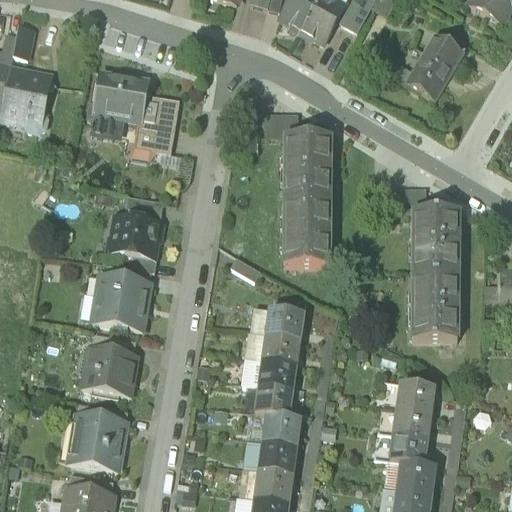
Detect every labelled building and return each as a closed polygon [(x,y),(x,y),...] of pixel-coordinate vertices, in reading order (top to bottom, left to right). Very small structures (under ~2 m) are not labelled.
[(197,0),(197,1),(236,12),(239,0),(197,0)] [(269,0),(253,0),(249,12),(266,17),(269,3),(269,0)] [(270,0),(267,17),(279,20),(283,0),(270,0)] [(300,41),(300,39),(322,1),(320,0),(295,0),(280,28),(291,34),(290,36),(300,41)] [(357,0),(340,31),(356,40),(370,14),(373,8),(358,0),(357,0)] [(370,14),(387,23),(399,2),(396,0),(378,0),(373,8),(370,14)] [(511,0),(473,0),(467,11),(502,31),(511,14),(511,0)] [(322,1),(300,39),(323,52),(345,14),(322,1)] [(34,37),(40,38),(42,27),(22,23),(19,34),(34,37)] [(13,63),(27,66),(29,57),(34,37),(19,34),(18,34),(13,63)] [(433,43),(423,60),(453,77),(463,60),(433,43)] [(401,74),(413,81),(417,74),(416,73),(423,60),(412,53),(401,74)] [(434,109),(453,77),(423,60),(416,73),(417,74),(413,81),(406,93),(409,94),(408,97),(419,103),(420,101),(434,109)] [(0,117),(1,118),(10,75),(11,71),(0,68),(0,117)] [(49,83),(10,75),(1,118),(0,123),(0,126),(24,131),(28,138),(38,140),(44,136),(46,126),(42,119),(46,98),(53,93),(49,86),(49,83)] [(98,97),(94,121),(120,126),(139,129),(141,129),(145,103),(148,90),(100,82),(100,86),(96,87),(95,95),(98,97)] [(135,156),(170,162),(179,109),(145,103),(141,129),(139,129),(135,156)] [(119,133),(120,126),(94,121),(90,143),(113,146),(115,138),(117,139),(117,134),(119,133)] [(245,144),(284,145),(284,144),(296,144),(297,122),(245,121),(245,144)] [(283,273),(328,274),(329,234),(334,234),(334,221),(329,221),(329,170),(334,170),(334,158),(329,158),(330,144),(296,144),(284,144),(284,145),(284,161),(286,161),(286,191),(284,191),(283,226),(286,226),(285,255),(283,255),(283,273)] [(373,220),(413,220),(413,218),(424,218),(425,197),(373,196),(373,220)] [(124,225),(159,231),(163,210),(127,204),(124,225)] [(412,348),(457,348),(457,308),(462,308),(462,296),(457,296),(458,245),(463,245),(463,233),(458,233),(458,218),(424,218),(413,218),(413,220),(412,236),(414,236),(414,266),(412,266),(412,300),(414,300),(414,330),(412,330),(412,348)] [(116,261),(132,264),(153,267),(157,242),(160,243),(162,231),(159,231),(124,225),(116,223),(112,247),(118,248),(116,261)] [(110,260),(116,261),(118,248),(112,247),(110,260)] [(156,267),(153,267),(132,264),(130,276),(146,279),(154,280),(156,267)] [(230,274),(254,288),(260,278),(235,264),(230,274)] [(500,293),(511,293),(511,269),(499,270),(500,293)] [(113,287),(143,293),(146,279),(130,276),(115,274),(113,287)] [(94,329),(140,337),(147,293),(143,293),(113,287),(101,285),(94,329)] [(251,342),(266,344),(269,319),(254,317),(251,342)] [(269,319),(266,344),(299,348),(303,322),(269,318),(269,319)] [(262,370),(266,344),(251,342),(249,342),(246,367),(262,370)] [(103,358),(132,363),(134,349),(105,344),(103,358)] [(266,344),(262,370),(295,374),(299,348),(266,344)] [(83,398),(129,406),(136,364),(132,363),(103,358),(90,356),(85,383),(83,398)] [(246,394),(258,396),(262,370),(246,367),(242,394),(246,394)] [(262,370),(258,396),(292,401),(295,374),(262,370)] [(401,391),(397,417),(430,422),(434,396),(401,391)] [(249,421),(255,421),(258,396),(246,394),(242,420),(249,421)] [(258,396),(255,421),(266,423),(288,426),(292,401),(258,396)] [(78,425),(122,432),(124,419),(80,412),(78,425)] [(427,448),(430,422),(397,417),(393,443),(427,448)] [(245,449),(262,451),(266,423),(255,421),(249,421),(245,449)] [(266,423),(262,451),(296,456),(300,428),(288,426),(266,423)] [(70,469),(117,477),(124,432),(122,432),(78,425),(77,424),(70,469)] [(423,473),(427,448),(393,443),(390,470),(401,471),(423,473)] [(262,451),(245,449),(241,477),(258,480),(262,451)] [(292,484),(296,456),(262,451),(258,480),(292,484)] [(434,475),(423,473),(401,471),(400,480),(397,499),(430,504),(434,475)] [(258,480),(241,477),(237,506),(254,508),(258,480)] [(397,499),(400,480),(390,478),(387,498),(397,499)] [(283,511),(287,511),(292,484),(258,480),(254,508),(283,511)] [(75,496),(77,483),(71,482),(69,495),(75,496)] [(75,496),(109,502),(111,489),(77,483),(75,496)] [(64,511),(111,511),(113,502),(109,502),(75,496),(69,495),(68,495),(64,511)] [(381,511),(395,511),(397,499),(387,498),(383,497),(381,511)] [(429,511),(430,504),(397,499),(395,511),(429,511)]
